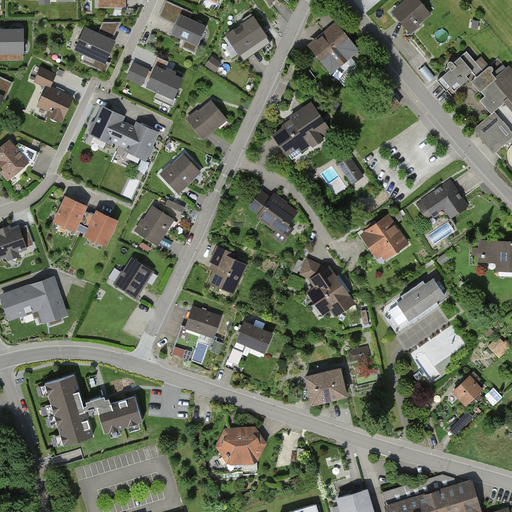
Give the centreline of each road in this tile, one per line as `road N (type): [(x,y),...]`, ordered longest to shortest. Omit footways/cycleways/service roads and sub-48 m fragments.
road 1 (residential): [(137,366),(308,0)]
road 2 (residential): [(137,366),(511,486)]
road 3 (residential): [(511,196),(343,0)]
road 4 (residential): [(0,213),(48,182),(94,82)]
road 5 (residential): [(1,362),(59,352),(137,366)]
